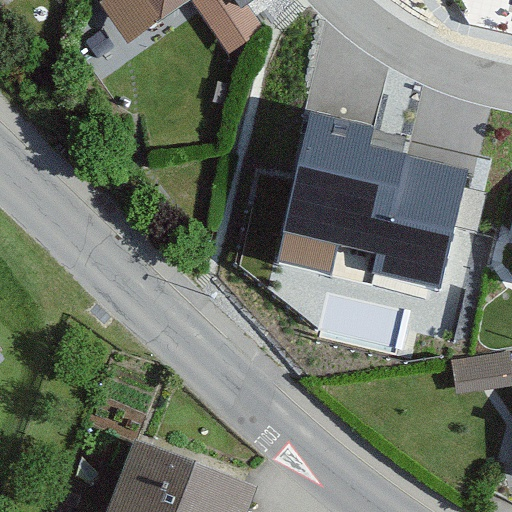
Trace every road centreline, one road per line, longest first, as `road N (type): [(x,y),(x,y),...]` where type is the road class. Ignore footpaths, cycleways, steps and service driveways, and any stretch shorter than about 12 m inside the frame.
road 1 (tertiary): [(0,171),(276,424),(390,511)]
road 2 (residential): [(511,86),(476,78),(359,22),(340,0)]
